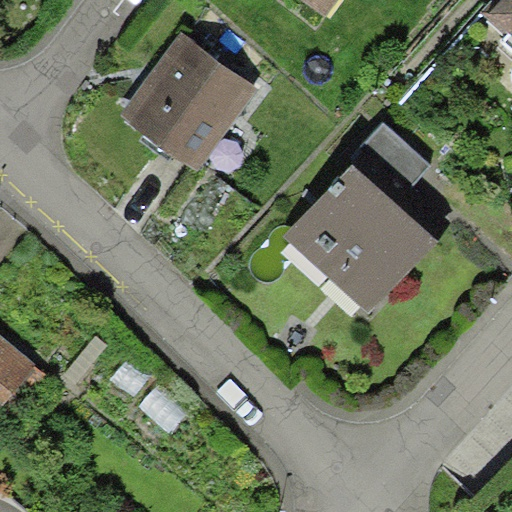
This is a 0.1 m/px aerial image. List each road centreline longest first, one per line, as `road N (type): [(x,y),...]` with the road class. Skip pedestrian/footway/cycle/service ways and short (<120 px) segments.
road 1 (residential): [(359,499),(0,132)]
road 2 (residential): [(359,499),(511,330)]
road 3 (residential): [(101,0),(0,132)]
